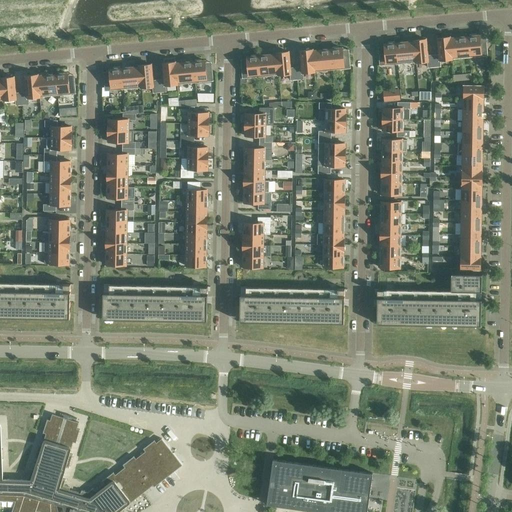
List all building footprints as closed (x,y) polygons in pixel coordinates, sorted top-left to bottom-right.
[(223,27),(224,36),(244,34),(243,25),(223,27)] [(469,36),(467,36),(469,57),(487,55),(486,43),(485,43),(485,44),(480,44),(479,35),(476,36),(476,34),(469,34),(469,36)] [(467,36),(450,38),(452,59),(469,57),(467,36)] [(439,54),(433,55),(434,67),(440,66),(440,60),(452,59),(450,38),(450,37),(437,38),(439,54)] [(426,39),(413,40),(413,41),(415,62),(427,61),(428,67),(434,67),(433,55),(427,55),(426,39)] [(379,52),(380,65),(398,64),(396,43),(394,43),(394,41),(387,42),(387,44),(384,44),(385,53),(379,53),(379,52)] [(413,41),(396,43),(398,64),(415,62),(413,41)] [(332,49),(330,49),(332,70),(350,68),(349,55),(348,55),(348,56),(343,57),(342,48),(339,48),(339,46),(332,47),(332,49)] [(302,67),(296,68),(297,79),(303,79),(302,72),(314,71),(313,51),(312,49),(300,50),(302,67)] [(330,49),(313,51),(314,71),(332,70),(330,49)] [(288,52),(276,53),(276,54),(278,75),(290,73),(291,80),(297,79),(296,68),(290,68),(288,52)] [(242,65),(243,78),(261,76),(259,55),(257,56),(257,54),(250,54),(250,56),(247,57),(248,65),(242,66),(242,65)] [(276,54),(259,55),(261,76),(278,75),(276,54)] [(194,61),(193,62),(194,82),(213,81),(211,68),(211,69),(205,69),(205,60),(201,61),(201,59),(194,60),(194,61)] [(164,80),(158,80),(160,92),(166,91),(165,85),(177,84),(175,63),(175,62),(163,63),(164,80)] [(193,62),(175,63),(177,84),(194,82),(193,62)] [(151,64),(139,65),(139,66),(141,87),(153,86),(153,92),(160,92),(158,80),(153,81),(151,64)] [(105,78),(104,78),(105,90),(123,89),(122,68),(120,68),(120,66),(113,67),(113,69),(109,69),(110,78),(105,79),(105,78)] [(139,66),(122,68),(123,89),(141,87),(139,66)] [(57,74),(55,74),(57,95),(75,93),(74,80),(74,81),(68,82),(67,73),(64,73),(64,72),(57,72),(57,74)] [(471,73),(453,75),(454,81),(471,80),(471,73)] [(27,92),(21,93),(22,104),(28,104),(28,97),(40,96),(38,76),(38,74),(26,76),(27,92)] [(55,74),(38,76),(40,96),(57,95),(55,74)] [(14,77),(2,78),(2,79),(4,100),(16,99),(16,105),(22,104),(21,93),(15,93),(14,77)] [(483,86),(464,86),(463,97),(483,98),(483,86)] [(398,89),(383,91),(384,101),(399,99),(398,89)] [(483,98),(463,97),(463,109),(483,109),(483,98)] [(287,112),(295,114),(298,104),(289,102),(287,112)] [(332,102),(319,102),(319,109),(326,109),(326,120),(346,120),(346,113),(345,113),(346,109),(343,109),(340,109),(340,108),(339,108),(339,109),(331,109),(332,102)] [(383,112),(382,119),(402,119),(402,108),(410,108),(417,108),(417,102),(397,102),(397,108),(389,108),(386,108),(385,107),(385,108),(383,108),(383,112)] [(189,113),(188,124),(208,124),(208,113),(194,113),(195,107),(189,106),(189,113)] [(259,114),(245,114),(245,125),(265,125),(265,114),(265,108),(260,108),(259,114)] [(483,109),(463,109),(463,120),(482,120),(482,118),(482,116),(483,109)] [(123,119),(109,119),(108,130),(133,131),(133,130),(128,130),(128,120),(136,120),(136,114),(123,113),(123,119)] [(305,113),(305,123),(318,123),(318,113),(305,113)] [(382,119),(382,125),(383,125),(382,130),(385,130),(388,130),(389,130),(396,130),(396,136),(409,137),(409,130),(402,130),(402,119),(382,119)] [(57,120),(45,120),(45,127),(52,127),(51,137),(71,138),(71,127),(57,126),(57,120)] [(326,131),(318,131),(318,137),(331,137),(331,131),(339,131),(342,131),(343,131),(345,131),(345,127),(346,120),(326,120),(326,131)] [(482,120),(463,120),(463,132),(482,132),(482,125),(482,123),(482,120)] [(188,134),(179,134),(180,140),(194,141),(194,135),(208,135),(208,124),(188,124),(188,134)] [(265,125),(245,125),(245,136),(259,136),(259,142),(265,142),(265,136),(265,125)] [(133,131),(108,130),(108,142),(122,142),(122,148),(135,148),(135,142),(133,142),(133,131)] [(463,142),(458,142),(458,143),(482,143),(482,141),(482,139),(482,132),(463,132),(463,142)] [(46,148),(44,148),(44,155),(57,155),(57,149),(71,149),(71,138),(51,137),(47,137),(46,148)] [(331,137),(318,137),(318,143),(325,143),(325,154),(345,154),(345,148),(345,143),(343,143),(342,143),(339,143),(331,143),(331,137)] [(407,140),(382,139),(382,151),(402,151),(407,151),(407,140)] [(194,141),(180,141),(180,146),(188,146),(188,158),(208,158),(208,147),(194,147),(194,141)] [(259,148),(245,148),(245,160),(264,160),(265,148),(265,142),(259,142),(259,148)] [(482,143),(458,143),(458,154),(482,155),(482,148),(482,146),(482,143)] [(122,154),(108,154),(108,165),(127,165),(128,154),(135,155),(135,148),(122,148),(122,154)] [(402,151),(382,151),(382,161),(402,162),(402,151)] [(325,165),(318,165),(318,171),(330,171),(330,165),(338,166),(339,166),(339,165),(342,165),(342,166),(344,166),(345,161),(345,154),(325,154),(325,165)] [(482,155),(458,154),(458,155),(462,155),(462,166),(482,166),(482,164),(482,162),(482,155)] [(57,155),(44,155),(44,161),(51,161),(51,172),(71,173),(71,161),(57,161),(57,155)] [(188,169),(181,168),(181,177),(193,177),(193,169),(207,169),(208,158),(188,158),(188,169)] [(264,160),(245,160),(244,170),(264,170),(264,160)] [(382,166),(381,166),(381,172),(401,172),(402,162),(382,161),(382,166)] [(127,165),(108,165),(108,176),(127,176),(127,165)] [(482,166),(462,166),(462,177),(482,177),(482,171),(481,171),(482,168),(482,166)] [(264,170),(244,170),(244,181),(264,181),(264,170)] [(71,173),(51,172),(51,183),(70,183),(71,173)] [(401,172),(381,172),(381,178),(381,182),(401,183),(401,172)] [(127,176),(108,176),(107,186),(127,186),(127,176)] [(482,177),(462,177),(462,189),(481,189),(481,187),(481,184),(482,177)] [(344,179),(325,179),(324,191),(344,191),(344,179)] [(264,181),(244,181),(244,192),(264,192),(269,192),(269,181),(264,181)] [(401,183),(381,182),(381,194),(401,194),(401,183)] [(70,183),(51,183),(50,193),(70,193),(70,183)] [(187,189),(187,201),(207,201),(207,190),(193,190),(193,183),(188,183),(187,189)] [(127,186),(107,186),(107,198),(121,198),(121,204),(134,204),(134,197),(127,197),(127,186)] [(481,189),(462,189),(462,200),(481,200),(481,194),(481,191),(481,189)] [(344,191),(324,191),(324,201),(344,201),(344,195),(344,191)] [(264,192),(244,192),(244,203),(258,203),(258,209),(271,209),(271,202),(264,202),(264,192)] [(50,204),(43,204),(43,211),(56,211),(56,205),(70,205),(70,193),(50,193),(50,204)] [(481,200),(462,200),(461,211),(481,212),(481,210),(481,207),(481,200)] [(207,201),(187,201),(187,211),(207,212),(207,201)] [(344,201),(324,201),(324,212),(344,212),(344,208),(344,201)] [(401,202),(381,202),(381,214),(401,214),(401,202)] [(121,210),(107,210),(107,221),(127,221),(127,210),(134,211),(134,204),(121,204),(121,210)] [(207,212),(187,211),(187,222),(206,222),(207,212)] [(481,212),(461,211),(461,223),(481,223),(481,216),(481,214),(481,212)] [(344,212),(324,212),(324,223),(344,223),(344,212)] [(401,214),(381,214),(381,224),(400,224),(401,214)] [(257,223),(243,223),(243,234),(263,235),(263,224),(270,224),(270,217),(258,217),(257,223)] [(70,220),(50,219),(50,231),(70,231),(70,220)] [(127,221),(107,221),(107,232),(126,232),(127,221)] [(206,222),(187,222),(186,232),(206,233),(206,222)] [(344,223),(324,223),(324,234),(344,234),(344,223)] [(481,223),(461,223),(461,234),(480,235),(480,232),(480,230),(481,223)] [(380,228),(380,235),(400,235),(400,224),(381,224),(381,228),(380,228)] [(70,231),(50,231),(50,241),(69,242),(70,231)] [(126,232),(107,232),(106,242),(126,242),(126,232)] [(206,233),(186,232),(186,243),(206,243),(206,233)] [(263,235),(243,234),(243,245),(263,245),(263,235)] [(344,234),(324,234),(324,244),(344,245),(344,238),(344,234)] [(480,235),(461,234),(461,246),(480,246),(480,239),(480,237),(480,235)] [(380,235),(380,241),(380,245),(400,245),(400,235),(380,235)] [(50,241),(45,241),(45,252),(69,252),(69,242),(50,241)] [(126,242),(106,242),(106,253),(126,253),(126,242)] [(206,243),(186,243),(186,253),(206,254),(206,243)] [(344,245),(324,244),(323,255),(343,255),(343,251),(344,251),(344,245)] [(43,245),(29,245),(29,258),(34,258),(34,251),(43,251),(43,245)] [(263,245),(243,245),(243,255),(263,256),(263,245)] [(400,245),(380,245),(380,256),(400,256),(400,245)] [(480,246),(461,246),(461,257),(480,257),(480,255),(480,253),(480,246)] [(69,252),(45,252),(44,263),(69,264),(69,252)] [(126,253),(106,253),(106,264),(126,265),(126,253)] [(206,254),(186,253),(186,266),(206,266),(206,254)] [(263,256),(243,255),(243,267),(262,267),(263,256)] [(343,255),(323,255),(323,266),(343,267),(343,255)] [(400,256),(380,256),(380,267),(400,268),(400,256)] [(480,257),(461,257),(460,269),(480,269),(480,262),(480,260),(480,257)] [(377,297),(377,324),(481,325),(481,299),(481,291),(482,274),(451,273),(451,291),(384,289),(377,289),(377,294),(377,297)] [(0,316),(70,318),(70,301),(70,294),(70,292),(70,288),(70,284),(64,284),(0,282),(0,316)] [(103,293),(103,319),(207,321),(207,304),(207,297),(207,294),(207,291),(207,286),(201,286),(103,284),(103,293)] [(240,295),(240,321),(344,323),(344,306),(344,299),(344,297),(344,293),(344,289),(338,288),(240,287),(240,295)] [(0,511),(117,511),(152,485),(154,487),(182,465),(162,438),(156,442),(154,440),(143,448),(145,451),(136,458),(134,456),(123,464),(125,467),(115,474),(113,472),(102,480),(104,483),(95,490),(93,488),(88,492),(81,490),(80,493),(69,490),(70,487),(64,485),(65,479),(63,478),(64,473),(66,467),(69,468),(73,454),(70,453),(73,442),(76,443),(80,429),(77,428),(79,422),(52,414),(50,420),(47,419),(43,432),(46,433),(42,445),(39,444),(35,457),(38,458),(34,469),(31,468),(27,479),(21,479),(9,479),(3,479),(3,472),(2,460),(2,446),(1,426),(1,425),(1,424),(0,424),(0,423),(0,511)] [(273,459),(269,484),(270,484),(287,487),(285,503),(306,506),(352,511),(366,511),(369,498),(370,487),(372,479),(372,474),(372,473),(273,459)]
